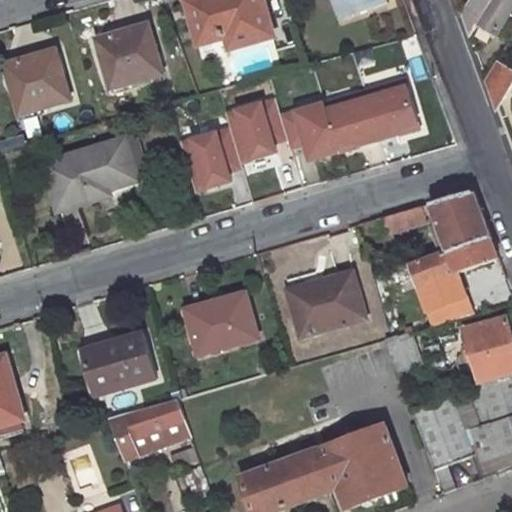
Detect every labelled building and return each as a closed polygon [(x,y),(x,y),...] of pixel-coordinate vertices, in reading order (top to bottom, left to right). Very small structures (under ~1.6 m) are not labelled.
[(201,59),(270,40),(258,0),(208,0),(186,6),(201,59)] [(330,0),(338,25),(383,10),(379,0),(330,0)] [(490,0),(467,0),(457,17),(466,40),(473,29),(490,0)] [(492,40),(511,3),(511,0),(490,0),(473,29),(492,40)] [(146,34),(98,47),(110,94),(158,81),(146,34)] [(511,55),(511,34),(503,50),(511,55)] [(54,57),(5,70),(18,118),(68,104),(54,57)] [(494,115),(511,83),(511,79),(493,69),(483,85),(494,115)] [(275,100),(177,128),(194,191),(293,162),(275,100)] [(118,148),(37,171),(51,220),(104,204),(102,198),(131,189),(118,148)] [(445,257),(410,268),(417,291),(498,267),(473,198),(428,211),(445,257)] [(371,244),(423,230),(417,214),(365,228),(371,244)] [(353,279),(288,296),(299,340),(364,324),(353,279)] [(225,312),(186,323),(197,363),(257,346),(245,303),(224,309),(225,312)] [(511,353),(503,325),(461,338),(478,386),(465,391),(467,397),(480,434),(471,436),(482,469),(504,461),(511,458),(511,353)] [(409,339),(382,346),(395,382),(419,376),(409,339)] [(95,403),(154,387),(141,342),(121,348),(122,351),(83,362),(95,403)] [(0,428),(22,423),(3,362),(0,362),(0,428)] [(480,434),(467,397),(449,404),(471,463),(479,486),(509,475),(504,461),(482,469),(471,436),(480,434)] [(444,472),(471,463),(449,404),(409,419),(431,477),(440,501),(452,496),(444,472)] [(189,446),(181,423),(174,405),(106,424),(113,443),(121,465),(189,446)] [(382,432),(237,485),(247,511),(291,511),(330,498),(328,492),(336,489),(343,511),(352,511),(404,493),(382,432)]
